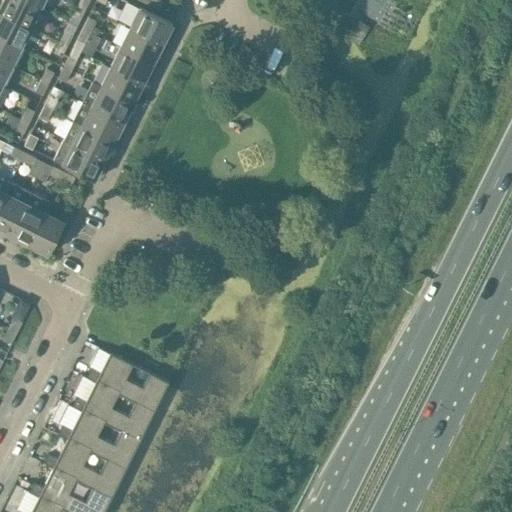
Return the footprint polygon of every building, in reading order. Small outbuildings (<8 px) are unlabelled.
[(1,0),(0,4),(0,10),(30,25),(39,6),(27,0),(1,0)] [(148,0),(147,3),(158,9),(162,1),(159,0),(148,0)] [(73,13),(81,17),(86,6),(79,2),(73,13)] [(129,27),(161,43),(171,22),(139,6),(129,27)] [(0,34),(20,45),(30,25),(0,10),(0,34)] [(82,27),(90,31),(96,20),(88,16),(82,27)] [(76,38),(84,42),(90,31),(82,27),(76,38)] [(119,46),(152,62),(161,43),(129,27),(119,46)] [(59,40),(67,44),(73,33),(65,29),(59,40)] [(0,58),(10,64),(20,45),(0,34),(0,58)] [(54,51),(61,55),(67,44),(59,40),(54,51)] [(110,65),(142,81),(152,62),(119,46),(110,65)] [(63,66),(71,70),(76,59),(68,55),(63,66)] [(0,82),(1,83),(10,64),(0,58),(0,82)] [(100,85),(132,101),(142,81),(110,65),(100,85)] [(57,77),(65,81),(71,70),(63,66),(57,77)] [(40,79),(48,83),(53,71),(46,68),(40,79)] [(34,90),(42,94),(48,83),(40,79),(34,90)] [(82,100),(123,120),(132,101),(100,85),(92,80),(82,100)] [(43,105),(51,109),(57,97),(49,93),(43,105)] [(72,119),(113,139),(123,120),(82,100),(72,119)] [(38,116),(46,120),(51,109),(43,105),(38,116)] [(21,117),(28,121),(34,110),(26,106),(21,117)] [(15,129),(23,133),(28,121),(21,117),(15,129)] [(63,138),(104,159),(113,139),(72,119),(63,138)] [(24,144),(31,148),(37,137),(29,133),(24,144)] [(52,159),(93,179),(104,159),(63,138),(52,159)] [(9,154),(21,159),(24,151),(13,146),(9,154)] [(21,159),(32,165),(36,157),(24,151),(21,159)] [(48,173),(59,179),(63,171),(52,165),(48,173)] [(59,179),(70,184),(74,176),(63,171),(59,179)] [(0,200),(10,181),(0,175),(0,200)] [(0,200),(0,229),(8,233),(29,190),(10,181),(0,200)] [(27,243),(43,211),(48,200),(29,190),(8,233),(27,243)] [(27,243),(47,253),(63,221),(43,211),(27,243)] [(8,328),(16,332),(22,321),(14,317),(8,328)] [(2,339),(10,343),(16,332),(8,328),(2,339)] [(95,380),(119,392),(135,399),(154,409),(169,380),(149,370),(142,385),(126,377),(133,362),(110,350),(100,370),(95,380)] [(86,375),(95,380),(100,370),(91,366),(86,375)] [(81,408),(105,420),(120,428),(140,438),(154,409),(135,399),(127,414),(111,406),(119,392),(95,380),(86,399),(81,408)] [(72,404),(81,408),(86,399),(77,394),(72,404)] [(106,457),(126,467),(140,438),(120,428),(113,443),(97,435),(105,420),(81,408),(72,428),(67,437),(90,449),(106,457)] [(58,433),(67,437),(72,428),(63,423),(58,433)] [(92,486),(112,495),(126,467),(106,457),(99,472),(83,464),(90,449),(67,437),(57,456),(53,466),(76,478),(92,486)] [(44,461),(53,466),(57,456),(48,452),(44,461)] [(38,494),(62,506),(73,511),(103,511),(112,495),(92,486),(85,500),(69,492),(76,478),(53,466),(43,485),(38,494)] [(29,490),(38,494),(43,485),(34,480),(29,490)] [(59,511),(62,506),(38,494),(29,511),(59,511)]
